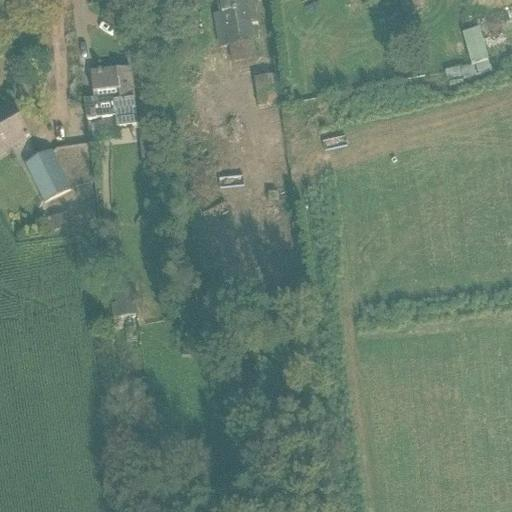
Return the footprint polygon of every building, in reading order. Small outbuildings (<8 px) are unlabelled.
[(255,9),(248,11),(246,0),(218,0),(221,15),(215,16),(220,49),(254,43),(251,26),(258,25),(255,9)] [(399,0),(402,19),(422,16),(419,0),(399,0)] [(485,30),(467,34),(473,67),(492,63),(485,30)] [(94,100),(84,102),(86,122),(98,120),(115,118),(116,128),(137,126),(136,115),(130,70),(91,75),(93,95),(94,100)] [(0,155),(29,139),(9,105),(0,109),(0,155)] [(43,205),(72,191),(53,150),(23,165),(43,205)] [(64,218),(50,221),(53,232),(66,228),(64,218)] [(117,319),(137,316),(133,287),(113,290),(117,319)]
